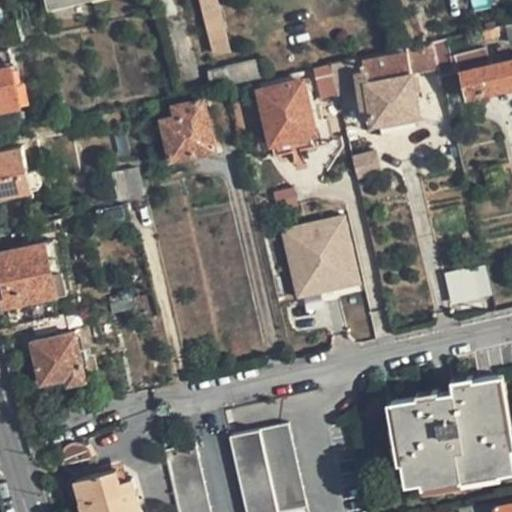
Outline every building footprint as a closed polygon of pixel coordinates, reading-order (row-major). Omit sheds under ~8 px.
[(175,0),(160,0),(162,8),(164,16),(179,14),(175,0)] [(232,47),(220,0),(203,0),(216,51),(232,47)] [(453,54),(450,36),(434,40),(442,74),(462,69),(467,95),(511,84),(511,58),(490,63),(487,47),(453,54)] [(356,69),(359,89),(363,105),(372,103),(375,120),(420,113),(408,50),(364,59),(366,67),(356,69)] [(265,74),(261,58),(210,70),(213,86),(265,74)] [(364,59),(331,64),(336,81),(339,93),(359,89),(356,69),(366,67),(364,59)] [(0,66),(0,109),(20,105),(11,64),(0,66)] [(319,85),(336,81),(331,64),(315,67),(319,85)] [(316,132),(304,77),(261,87),(274,142),(316,132)] [(217,148),(205,97),(175,104),(177,115),(165,117),(174,158),(217,148)] [(166,110),(165,98),(151,101),(154,113),(166,110)] [(0,194),(32,188),(23,144),(0,148),(0,194)] [(360,170),(383,165),(379,147),(356,152),(360,170)] [(145,191),(139,166),(115,172),(121,197),(145,191)] [(131,218),(127,203),(97,209),(101,224),(131,218)] [(297,295),(364,284),(352,211),(284,222),(297,295)] [(56,240),(46,242),(52,270),(62,268),(56,240)] [(52,270),(46,242),(0,251),(0,267),(6,296),(2,297),(4,306),(67,292),(62,268),(52,270)] [(448,268),(453,301),(494,294),(489,261),(448,268)] [(88,378),(77,332),(34,340),(43,382),(69,376),(70,382),(88,378)] [(511,409),(505,372),(498,374),(507,426),(511,424),(511,409)] [(408,481),(423,479),(462,472),(463,476),(503,470),(511,468),(511,424),(507,426),(498,374),(476,378),(476,374),(454,378),(457,389),(442,392),(440,388),(419,392),(420,397),(396,400),(404,439),(397,441),(400,460),(405,460),(408,481)] [(390,400),(397,441),(404,439),(396,400),(390,400)] [(232,435),(248,511),(309,511),(290,422),(232,435)] [(212,511),(198,443),(166,449),(181,511),(212,511)] [(122,479),(119,467),(78,479),(84,501),(81,502),(83,511),(144,511),(134,475),(122,479)] [(504,475),(503,470),(463,476),(464,482),(504,475)] [(425,488),(464,482),(463,476),(462,472),(423,479),(425,488)] [(511,511),(511,501),(498,505),(499,511),(511,511)]
